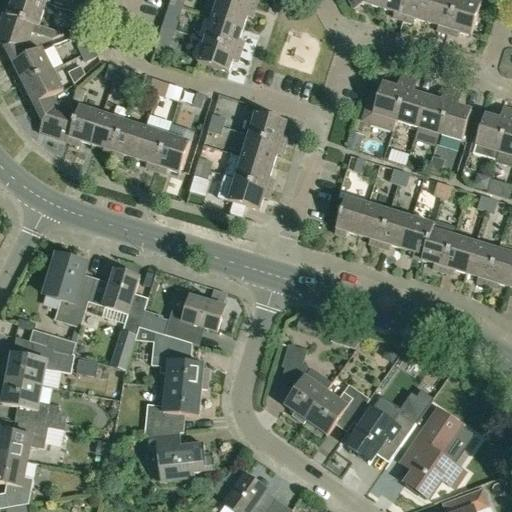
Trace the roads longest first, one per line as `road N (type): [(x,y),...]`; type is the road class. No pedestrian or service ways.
road 1 (unclassified): [(350,511),(240,425),(239,381),(278,277)]
road 2 (residential): [(323,117),(111,58),(128,0)]
road 3 (tertiary): [(511,362),(448,326),(278,277)]
road 4 (tertiary): [(278,277),(42,204)]
road 5 (residential): [(278,277),(323,117)]
road 6 (residential): [(489,71),(349,31)]
